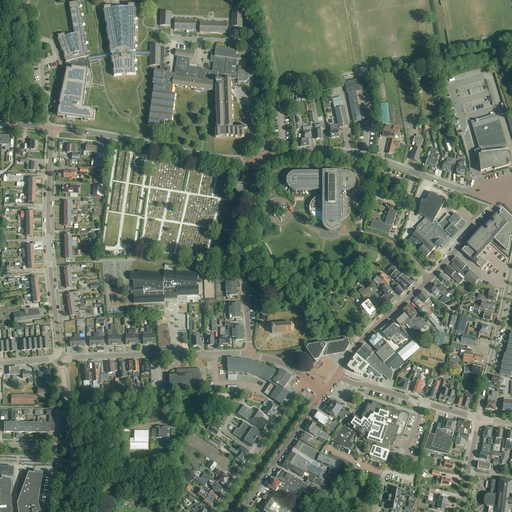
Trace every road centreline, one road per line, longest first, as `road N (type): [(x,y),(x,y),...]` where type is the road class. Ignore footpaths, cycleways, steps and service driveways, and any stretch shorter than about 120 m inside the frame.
road 1 (residential): [(503,197),(352,153),(267,158)]
road 2 (residential): [(60,358),(49,264),(52,128)]
road 3 (residential): [(260,159),(52,128)]
road 4 (residential): [(60,358),(251,353)]
road 5 (residential): [(267,158),(248,0)]
road 6 (residential): [(214,511),(308,384)]
road 7 (residential): [(428,279),(392,244),(320,232),(291,213)]
road 8 (tertiary): [(241,511),(322,394)]
road 9 (residential): [(477,419),(507,285)]
road 10 (tertiary): [(337,375),(364,336),(428,279)]
road 11 (residential): [(47,128),(27,0)]
road 12 (residential): [(422,404),(408,445),(382,478),(375,511)]
